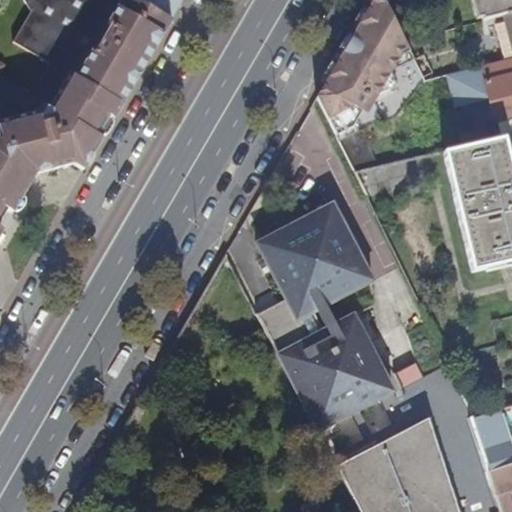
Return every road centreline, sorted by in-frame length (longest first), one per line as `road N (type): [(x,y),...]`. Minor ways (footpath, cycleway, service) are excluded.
road 1 (primary): [(12,511),(309,0)]
road 2 (primary): [(272,0),(0,465)]
